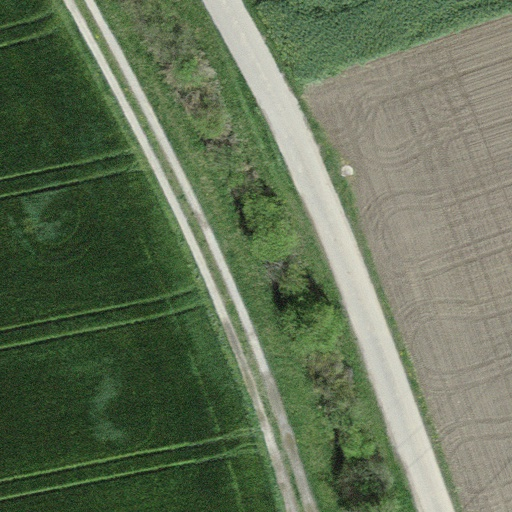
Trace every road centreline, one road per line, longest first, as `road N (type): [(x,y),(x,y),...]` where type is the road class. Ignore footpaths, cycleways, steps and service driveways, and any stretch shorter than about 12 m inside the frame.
road 1 (track): [(295,511),(249,352),(81,0)]
road 2 (unclassified): [(222,0),(306,167),(432,511)]
